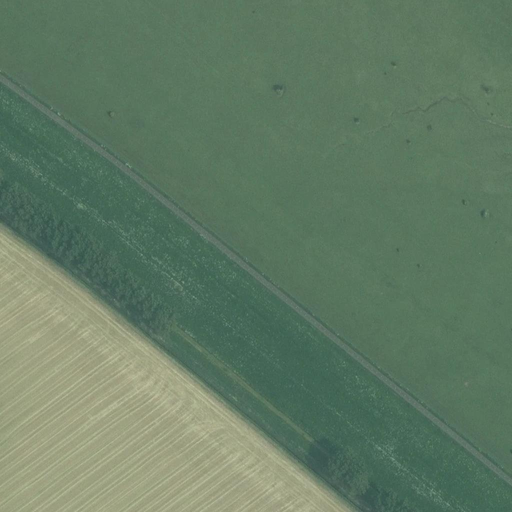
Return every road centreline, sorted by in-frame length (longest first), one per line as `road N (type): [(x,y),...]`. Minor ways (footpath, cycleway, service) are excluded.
road 1 (track): [(0,145),(265,343),(467,511)]
road 2 (track): [(400,511),(0,187)]
